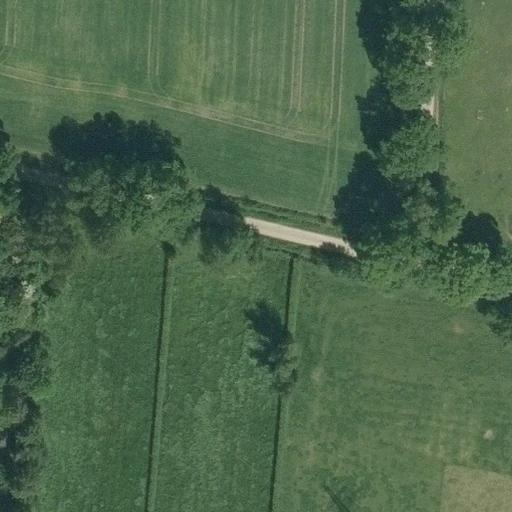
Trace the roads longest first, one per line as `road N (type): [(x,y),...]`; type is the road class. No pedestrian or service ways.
road 1 (unclassified): [(414,265),(0,173)]
road 2 (track): [(511,287),(414,265),(430,0)]
